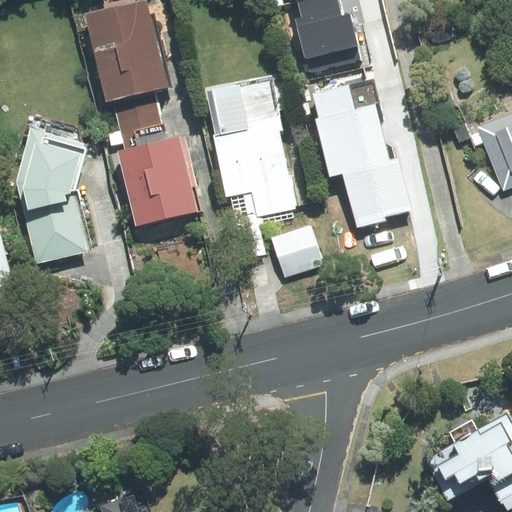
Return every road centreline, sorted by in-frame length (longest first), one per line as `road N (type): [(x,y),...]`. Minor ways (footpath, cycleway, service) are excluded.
road 1 (tertiary): [(0,426),(331,345)]
road 2 (tertiary): [(331,345),(511,291)]
road 3 (residential): [(301,511),(331,345)]
